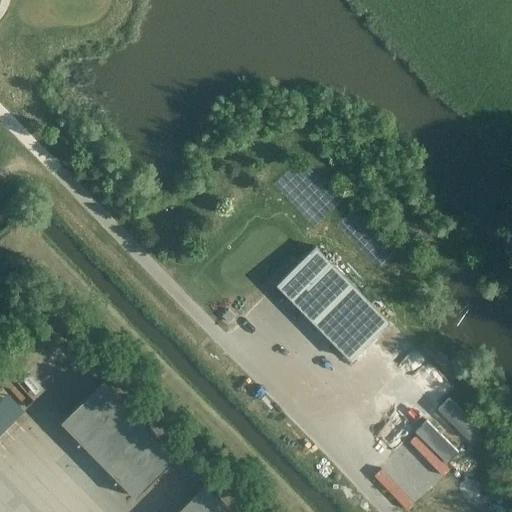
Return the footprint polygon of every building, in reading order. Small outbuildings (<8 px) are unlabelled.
[(72,0),(73,11),(101,11),(101,0),(72,0)] [(315,246),(278,283),(356,363),(394,327),(315,246)] [(177,455),(103,380),(61,421),(134,497),(177,455)] [(0,430),(26,406),(10,389),(0,398),(0,430)] [(427,433),(435,424),(414,405),(406,414),(427,433)] [(232,511),(204,484),(175,511),(232,511)]
